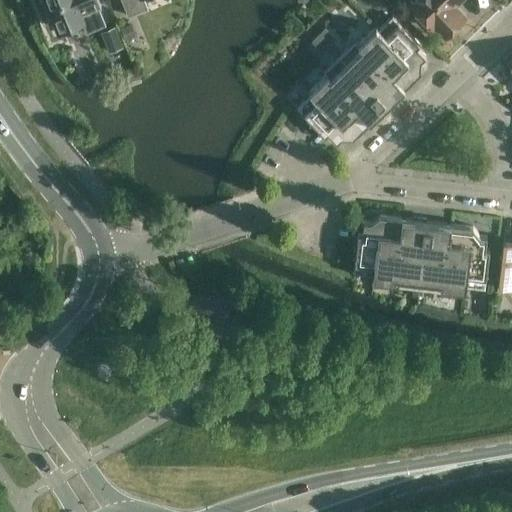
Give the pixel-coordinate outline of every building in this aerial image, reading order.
[(106,24),(96,0),(47,0),(48,1),(43,2),(49,15),(53,14),(59,28),(81,19),(86,32),(106,24)] [(122,0),(128,15),(148,7),(145,0),(122,0)] [(458,0),(412,0),(413,0),(409,4),(432,26),(434,24),(445,36),(465,16),(454,4),(458,0)] [(420,43),(394,17),(393,15),(379,28),(376,25),(358,42),(356,39),(324,70),(327,74),(319,81),(309,90),(312,93),(298,106),(319,129),(325,135),(328,132),(337,141),(342,137),(353,137),(421,71),(421,60),(426,55),(417,46),(420,43)] [(333,17),(329,21),(336,28),(340,24),(333,17)] [(130,22),(119,26),(124,40),(135,35),(130,22)] [(115,25),(101,31),(109,51),(123,45),(115,25)] [(322,51),(336,38),(325,27),(312,40),(322,51)] [(473,226),(379,215),(370,222),(364,221),(362,233),(358,233),(355,263),(353,272),(373,274),(373,278),(397,280),(396,285),(413,287),(412,295),(417,296),(417,294),(422,295),(424,288),(440,290),(441,286),(465,289),(465,285),(485,287),(486,278),(485,278),(489,249),(485,248),(487,235),(480,235),(473,226)] [(511,240),(503,240),(498,285),(511,287),(511,240)]
